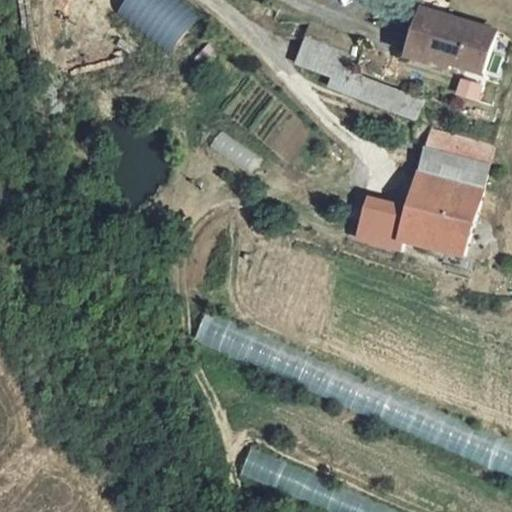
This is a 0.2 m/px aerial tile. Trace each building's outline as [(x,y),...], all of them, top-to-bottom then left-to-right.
[(500,9),(462,0),(426,0),(416,36),(436,41),(438,34),(454,38),(454,45),(489,53),(500,9)] [(326,86),(348,94),(418,120),(427,100),(343,67),(350,47),(311,32),(299,61),(331,73),(326,86)] [(463,76),(461,98),(480,100),(482,78),(463,76)] [(436,129),(403,239),(468,258),(496,147),(436,129)] [(473,279),(452,272),(448,290),(468,297),(473,279)] [(190,339),(244,363),(257,334),(203,310),(190,339)] [(245,451),(239,479),(284,489),(291,462),(245,451)]
